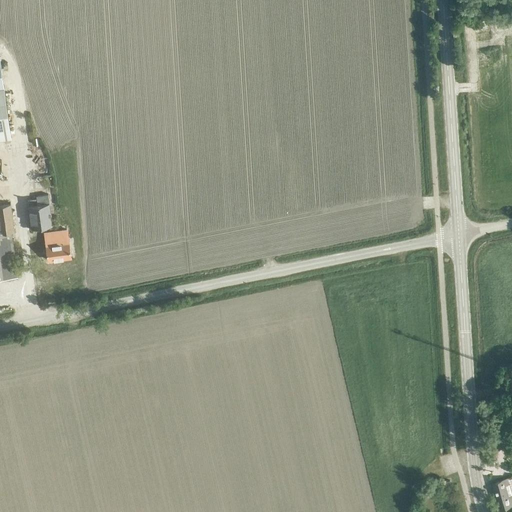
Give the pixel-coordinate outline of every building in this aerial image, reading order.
[(0,138),(11,137),(4,87),(0,87),(0,138)] [(52,225),(49,203),(48,194),(36,196),(37,198),(28,200),(32,228),(52,225)] [(0,205),(0,278),(18,276),(12,232),(14,231),(10,204),(0,205)] [(68,228),(46,231),(48,244),(47,244),(49,259),(72,256),(70,241),(68,228)] [(492,482),(500,509),(510,506),(502,479),(492,482)]
